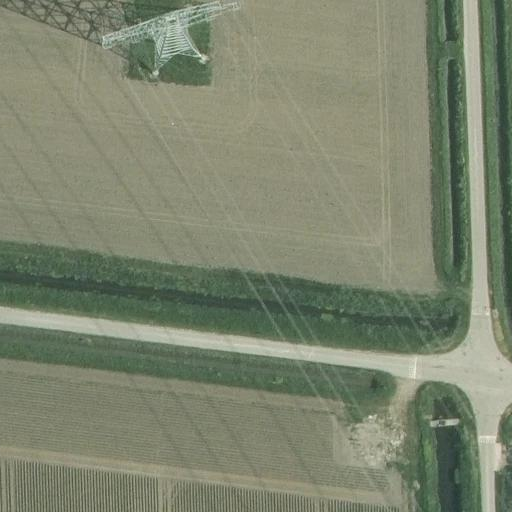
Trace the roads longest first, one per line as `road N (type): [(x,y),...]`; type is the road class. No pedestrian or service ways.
road 1 (unclassified): [(482,379),(0,317)]
road 2 (unclassified): [(482,379),(469,0)]
road 3 (unclassified): [(487,511),(482,379)]
